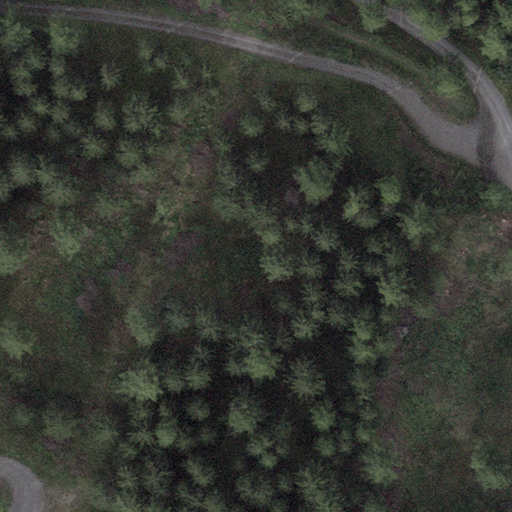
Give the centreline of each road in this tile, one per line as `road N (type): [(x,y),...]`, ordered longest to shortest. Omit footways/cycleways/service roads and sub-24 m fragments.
road 1 (track): [(511,179),(398,86),(325,59),(181,25),(0,1)]
road 2 (track): [(370,0),(437,32),(488,80),(511,125)]
